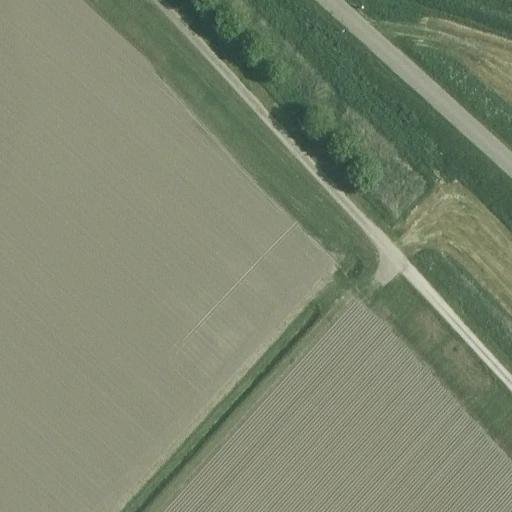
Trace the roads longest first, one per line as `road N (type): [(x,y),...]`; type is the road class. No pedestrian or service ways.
road 1 (track): [(161,0),(511,383)]
road 2 (unclassified): [(511,166),(328,0)]
